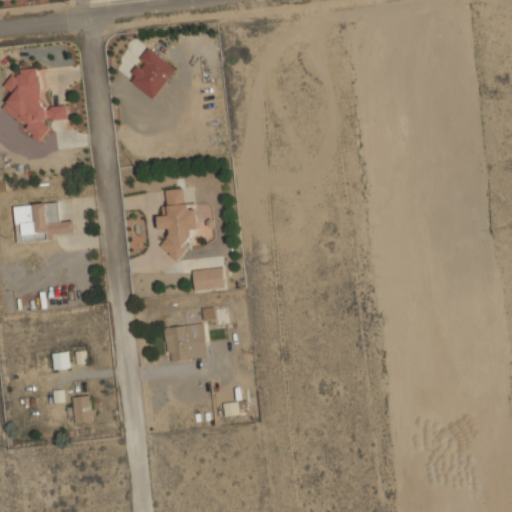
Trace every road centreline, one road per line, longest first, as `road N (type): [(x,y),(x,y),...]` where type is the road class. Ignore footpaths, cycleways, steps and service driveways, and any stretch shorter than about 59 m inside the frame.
road 1 (residential): [(76,0),(135,511)]
road 2 (tertiary): [(79,21),(198,0)]
